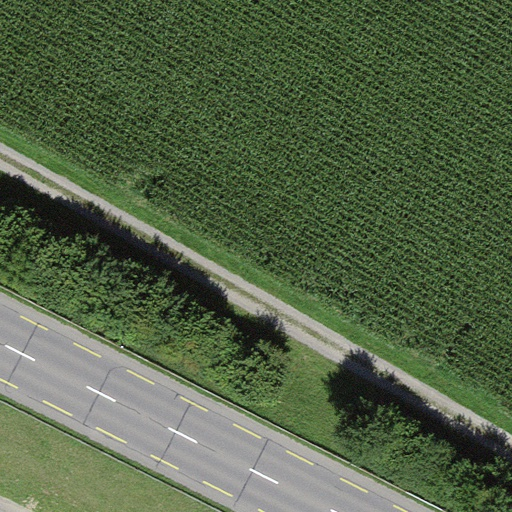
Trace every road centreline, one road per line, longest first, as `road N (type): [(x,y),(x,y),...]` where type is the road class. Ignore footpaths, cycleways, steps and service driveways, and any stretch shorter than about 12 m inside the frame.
road 1 (track): [(0,159),(511,454)]
road 2 (primary): [(335,511),(0,342)]
